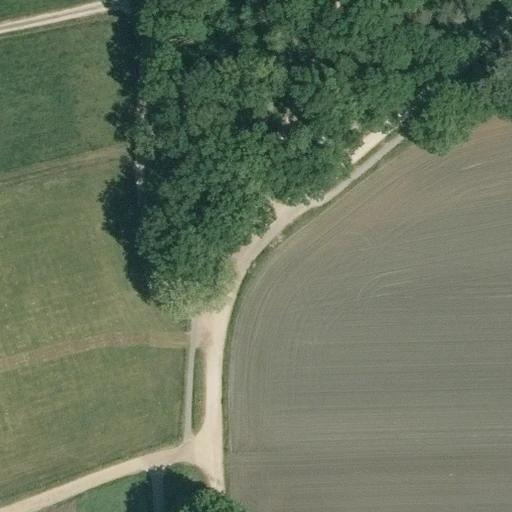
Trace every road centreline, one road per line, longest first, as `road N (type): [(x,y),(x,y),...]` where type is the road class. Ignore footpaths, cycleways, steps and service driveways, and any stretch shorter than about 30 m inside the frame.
road 1 (track): [(511,21),(295,207)]
road 2 (track): [(339,0),(240,259)]
road 3 (track): [(138,151),(151,250),(193,319),(216,337)]
road 4 (track): [(0,511),(153,460)]
